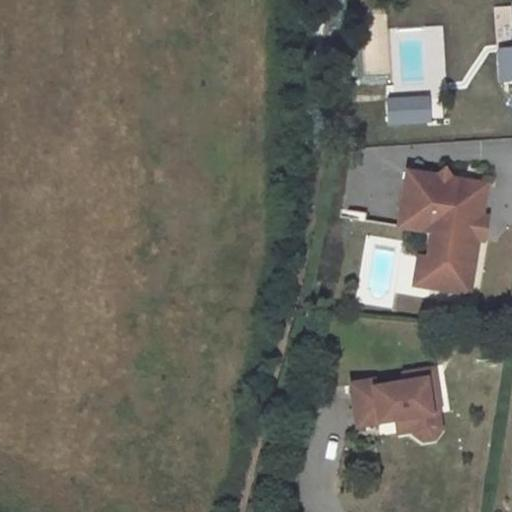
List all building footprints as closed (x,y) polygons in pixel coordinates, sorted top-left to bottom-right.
[(511,2),(511,3),(511,12),(511,47),(498,49),(500,85),(511,84),(511,2)] [(511,41),(509,5),(494,6),(496,42),(511,41)] [(450,118),(445,25),(386,29),(391,121),(450,118)] [(460,309),(455,336),(494,342),(504,288),(496,286),(500,265),(508,266),(511,243),(511,233),(480,228),(473,219),(464,225),(436,220),(426,274),(459,280),(454,308),(460,309)] [(504,288),(510,288),(511,275),(511,267),(508,266),(500,265),(496,286),(504,288)] [(454,308),(445,306),(441,333),(455,336),(460,309),(454,308)] [(455,417),(425,422),(427,431),(447,428),(452,461),(459,459),(462,459),(455,417)] [(396,429),(372,433),(379,474),(418,468),(420,480),(436,478),(437,482),(445,488),(456,486),(462,477),(459,459),(452,461),(447,428),(427,431),(397,436),(396,429)]
